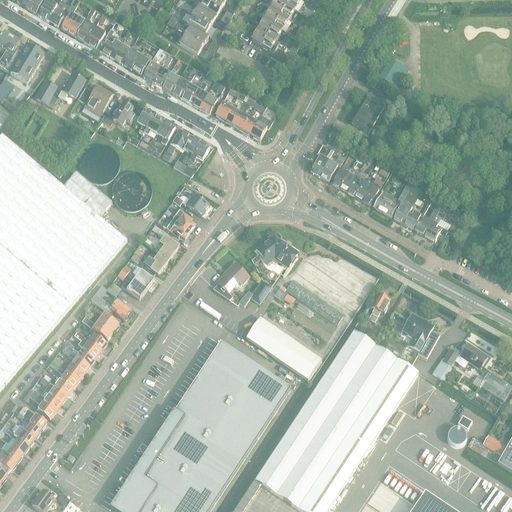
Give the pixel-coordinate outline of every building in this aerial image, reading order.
[(18,0),(16,4),(26,10),(31,0),(18,0)] [(45,0),(44,0),(31,0),(26,10),(35,15),(45,0)] [(203,0),(197,9),(215,20),(220,11),(203,0)] [(223,0),(202,0),(203,0),(220,11),(226,1),(223,0)] [(297,0),(276,0),(276,1),(294,12),(301,2),(297,0)] [(276,1),(270,11),(288,22),(294,12),(276,1)] [(37,17),(47,23),(56,9),(46,3),(37,17)] [(56,9),(47,23),(57,29),(69,8),(60,3),(56,9)] [(259,14),(263,7),(259,5),(255,12),(259,14)] [(197,9),(192,18),(209,28),(215,20),(197,9)] [(85,45),(95,30),(96,28),(89,23),(95,13),(92,11),(85,22),(86,22),(76,39),(85,45)] [(270,11),(263,21),(282,33),(288,22),(270,11)] [(74,14),(72,17),(70,15),(61,31),(74,39),(85,21),(74,14)] [(253,25),(257,18),(253,15),(249,22),(253,25)] [(102,17),(99,22),(104,25),(107,20),(102,17)] [(172,18),(167,26),(173,29),(178,22),(172,18)] [(187,27),(190,29),(191,29),(204,37),(209,28),(192,18),(187,27)] [(263,21),(257,32),(275,43),(282,33),(263,21)] [(247,35),(251,28),(247,26),(243,33),(247,35)] [(190,29),(185,38),(202,48),(208,39),(204,37),(191,29),(190,29)] [(105,35),(95,30),(85,45),(95,51),(105,35)] [(98,53),(112,61),(118,52),(117,51),(120,46),(116,44),(118,41),(112,38),(114,34),(110,32),(98,53)] [(269,54),(275,43),(257,32),(250,43),(269,54)] [(0,54),(3,57),(1,61),(0,62),(0,65),(7,69),(17,53),(16,52),(20,44),(10,38),(11,37),(6,34),(5,35),(4,34),(0,40),(0,54)] [(197,57),(202,48),(185,38),(180,47),(197,57)] [(112,61),(122,66),(130,52),(132,50),(127,47),(125,49),(120,46),(117,51),(118,52),(112,61)] [(26,47),(10,74),(19,80),(26,85),(43,58),(26,47)] [(131,72),(140,58),(141,55),(132,50),(130,52),(122,66),(131,72)] [(159,51),(153,60),(157,62),(163,53),(159,51)] [(145,61),(140,58),(131,72),(141,77),(151,59),(147,57),(145,61)] [(143,78),(152,84),(160,70),(155,67),(157,63),(157,62),(153,60),(143,78)] [(408,72),(391,61),(380,80),(397,90),(408,72)] [(178,62),(172,71),(176,73),(178,69),(178,67),(180,63),(178,62)] [(152,84),(162,90),(170,75),(160,70),(152,84)] [(162,90),(171,95),(179,81),(174,78),(176,74),(176,73),(172,71),(170,75),(162,90)] [(189,86),(194,77),(195,76),(194,76),(191,74),(188,79),(189,80),(186,85),(179,81),(171,95),(180,101),(189,86)] [(75,102),(85,84),(84,84),(84,83),(80,80),(79,81),(72,77),(66,86),(64,85),(59,93),(61,94),(57,100),(63,104),(67,97),(75,102)] [(206,78),(202,85),(207,87),(209,88),(212,82),(206,78)] [(0,87),(0,103),(1,105),(14,89),(5,82),(0,87)] [(34,100),(47,108),(57,90),(45,83),(34,100)] [(211,90),(221,95),(225,89),(215,84),(211,90)] [(180,101),(190,106),(200,88),(197,85),(194,90),(189,86),(180,101)] [(190,106),(199,111),(207,97),(202,94),(207,87),(202,85),(200,88),(190,106)] [(98,123),(112,97),(96,88),(92,94),(84,90),(78,102),(86,107),(81,114),(98,123)] [(231,90),(228,95),(236,99),(239,94),(231,90)] [(217,103),(207,97),(199,111),(208,117),(217,103)] [(368,135),(385,108),(369,98),(352,125),(368,135)] [(246,104),(254,109),(257,105),(248,100),(246,104)] [(4,101),(1,105),(13,115),(17,111),(4,101)] [(399,102),(394,110),(408,115),(411,109),(399,102)] [(121,128),(125,122),(131,126),(136,116),(130,113),(132,109),(123,104),(113,121),(108,118),(103,124),(109,128),(112,123),(121,128)] [(218,120),(224,123),(234,106),(232,105),(229,109),(222,105),(215,117),(218,119),(218,120)] [(257,105),(254,109),(263,115),(265,111),(257,105)] [(230,126),(233,127),(240,115),(235,112),(238,108),(234,106),(224,123),(230,127),(230,126)] [(139,132),(143,134),(153,117),(144,112),(136,124),(141,127),(139,132)] [(236,130),(241,133),(251,116),(249,114),(246,119),(240,115),(233,127),(236,129),(236,130)] [(248,135),(251,137),(257,125),(250,121),(253,117),(251,116),(241,133),(247,136),(248,135)] [(153,139),(155,135),(163,122),(153,117),(143,134),(153,139)] [(266,131),(268,132),(272,125),(266,121),(262,128),(257,125),(251,137),(253,139),(259,143),(266,131)] [(175,129),(163,122),(155,135),(163,140),(160,144),(165,147),(175,129)] [(182,154),(184,151),(183,151),(190,138),(178,131),(168,150),(172,153),(174,149),(182,154)] [(0,392),(54,328),(127,243),(99,220),(112,205),(76,175),(64,190),(2,137),(0,139),(0,392)] [(187,166),(189,163),(192,156),(200,144),(190,138),(183,151),(184,151),(188,154),(185,159),(184,158),(181,163),(187,166)] [(133,140),(130,145),(137,148),(139,143),(133,140)] [(141,142),(139,146),(146,150),(148,147),(141,142)] [(334,153),(337,147),(328,142),(325,148),(334,153)] [(209,149),(200,144),(192,156),(189,163),(192,165),(196,159),(202,162),(209,149)] [(166,153),(162,160),(168,163),(172,156),(166,153)] [(361,156),(358,161),(364,165),(367,159),(368,158),(361,155),(361,156)] [(331,158),(328,163),(319,180),(327,185),(337,168),(339,169),(344,160),(339,157),(336,161),(331,158)] [(310,175),(319,180),(328,163),(319,158),(310,175)] [(177,171),(182,174),(186,167),(180,164),(177,171)] [(190,170),(186,167),(182,174),(187,176),(190,170)] [(331,186),(339,190),(350,171),(343,167),(341,172),(339,171),(331,186)] [(339,190),(346,194),(357,176),(358,174),(350,170),(350,171),(339,190)] [(389,174),(381,170),(379,174),(378,175),(386,180),(389,174)] [(346,194),(354,199),(364,180),(357,176),(346,194)] [(354,199),(362,203),(372,185),(373,184),(366,180),(365,181),(364,180),(354,199)] [(380,189),(372,185),(362,203),(370,208),(380,189)] [(406,186),(399,200),(403,202),(410,189),(406,186)] [(400,203),(391,198),(382,193),(373,209),(390,219),(400,203)] [(180,199),(179,200),(183,203),(181,204),(200,219),(209,208),(194,196),(190,202),(186,199),(185,199),(184,198),(183,198),(181,198),(180,199)] [(176,198),(172,203),(179,208),(181,205),(181,204),(183,203),(179,200),(176,198)] [(408,208),(412,210),(414,206),(410,204),(404,201),(400,208),(406,212),(408,208)] [(422,204),(417,201),(414,206),(419,209),(422,204)] [(449,206),(446,212),(455,217),(458,211),(449,206)] [(406,212),(400,208),(393,220),(403,226),(412,210),(408,208),(406,212)] [(403,226),(415,233),(420,223),(418,221),(420,218),(413,214),(414,212),(412,210),(403,226)] [(415,233),(424,238),(438,214),(434,211),(427,222),(422,219),(420,223),(415,233)] [(172,221),(176,223),(189,234),(195,226),(190,223),(191,221),(178,212),(172,221)] [(435,241),(436,242),(440,244),(446,233),(436,227),(440,221),(442,222),(444,217),(438,214),(424,238),(434,243),(435,241)] [(184,241),(189,234),(176,223),(176,224),(172,221),(165,230),(178,239),(180,238),(184,241)] [(153,252),(158,256),(158,255),(168,263),(180,247),(155,229),(152,233),(162,240),(153,252)] [(288,270),(298,256),(296,254),(296,252),(292,249),(290,250),(275,240),(257,252),(268,267),(275,261),(288,270)] [(137,266),(141,260),(134,255),(130,261),(137,266)] [(157,277),(168,263),(158,255),(158,256),(153,261),(149,258),(143,267),(157,277)] [(242,286),(249,279),(234,265),(216,284),(218,286),(213,291),(229,302),(233,299),(228,294),(238,283),(242,286)] [(125,267),(121,272),(126,276),(130,270),(125,267)] [(137,277),(133,281),(146,291),(154,281),(136,268),(132,274),(137,277)] [(122,282),(126,276),(121,272),(117,278),(122,282)] [(139,301),(146,291),(133,281),(130,286),(126,282),(121,288),(139,301)] [(293,281),(286,292),(336,327),(344,316),(293,281)] [(260,307),(272,290),(264,284),(253,302),(260,307)] [(113,285),(110,289),(107,292),(116,298),(121,291),(113,285)] [(382,316),(390,302),(386,300),(386,297),(382,295),(380,296),(379,295),(371,309),(374,311),(368,321),(374,325),(380,315),(382,316)] [(244,298),(239,305),(244,309),(249,302),(244,298)] [(100,310),(105,304),(100,300),(95,306),(100,310)] [(118,302),(111,312),(123,322),(131,312),(118,302)] [(117,330),(118,328),(119,327),(104,316),(95,327),(85,319),(81,324),(107,343),(115,332),(116,333),(118,330),(117,330)] [(434,329),(433,328),(412,316),(403,332),(414,339),(409,347),(420,353),(424,345),(434,329)] [(321,363),(287,338),(259,319),(253,328),(245,340),(307,383),(321,363)] [(91,334),(85,342),(101,354),(107,346),(91,334)] [(298,511),(327,511),(418,375),(390,358),(352,334),(303,408),(254,482),(298,511)] [(85,347),(82,352),(95,361),(101,354),(85,342),(83,345),(85,347)] [(174,412),(110,510),(112,511),(212,511),(292,391),(220,344),(175,413),(174,412)] [(479,372),(488,359),(469,346),(460,360),(479,372)] [(68,348),(65,351),(90,369),(95,361),(82,352),(79,356),(68,348)] [(74,363),(71,367),(84,377),(90,369),(65,351),(63,354),(68,359),(74,363)] [(450,353),(443,364),(441,363),(433,375),(444,382),(452,370),(450,369),(457,358),(450,353)] [(54,360),(51,364),(59,370),(79,384),(84,377),(71,367),(68,370),(54,360)] [(73,392),(79,384),(59,370),(51,364),(49,368),(62,378),(59,382),(73,392)] [(511,388),(489,373),(480,387),(504,403),(511,390),(511,388)] [(45,377),(42,381),(68,400),(73,392),(59,382),(54,378),(51,381),(45,377)] [(47,389),(44,394),(62,407),(68,400),(42,381),(40,385),(45,389),(46,389),(47,389)] [(31,396),(37,401),(56,415),(62,407),(44,394),(41,397),(34,392),(32,396),(31,396)] [(469,392),(465,397),(471,401),(474,396),(469,392)] [(29,394),(23,402),(26,404),(29,399),(31,396),(32,396),(29,394)] [(51,422),(56,415),(37,401),(31,396),(29,399),(40,408),(37,412),(51,422)] [(24,409),(20,415),(23,417),(28,410),(26,409),(24,409)] [(29,417),(25,422),(41,434),(45,429),(44,428),(47,425),(35,416),(32,420),(29,417)] [(462,418),(458,426),(467,432),(472,424),(462,418)] [(23,432),(22,433),(34,441),(36,439),(37,440),(41,434),(25,422),(20,430),(23,432)] [(5,435),(12,440),(14,438),(29,450),(34,445),(33,444),(34,441),(22,433),(19,438),(13,434),(13,433),(9,430),(5,435)] [(487,437),(482,446),(502,457),(497,466),(511,474),(511,439),(507,449),(487,437)] [(7,443),(5,445),(23,458),(24,455),(25,456),(29,450),(14,438),(12,440),(9,445),(7,443)] [(2,453),(1,454),(17,466),(21,461),(20,460),(23,458),(5,445),(1,451),(2,453)] [(1,454),(0,455),(0,465),(11,474),(13,471),(17,466),(1,454)] [(0,465),(0,486),(2,487),(6,482),(5,481),(11,474),(0,465)] [(47,511),(56,501),(54,500),(54,499),(44,492),(33,506),(41,511),(47,511)] [(450,511),(425,495),(413,511),(450,511)] [(57,502),(66,509),(67,509),(69,505),(70,504),(61,497),(57,502)]
